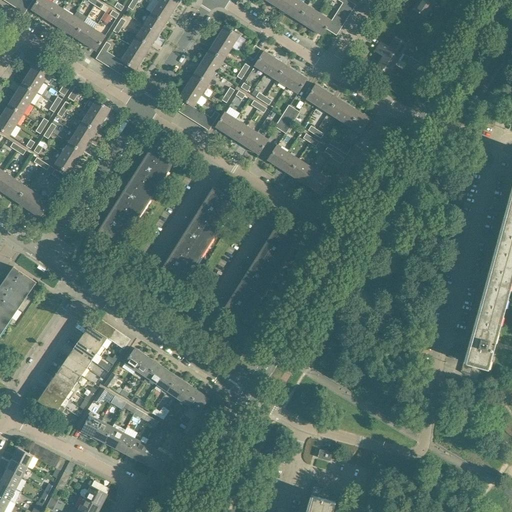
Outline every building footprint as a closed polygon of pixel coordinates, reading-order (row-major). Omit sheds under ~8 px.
[(19,0),(15,7),(20,11),(26,1),(24,0),(19,0)] [(49,0),(38,0),(32,10),(37,13),(37,12),(43,16),(52,2),(49,0)] [(134,10),(138,3),(133,0),(129,7),(134,10)] [(160,0),(152,12),(167,22),(174,10),(160,0)] [(159,0),(160,0),(174,10),(180,0),(159,0)] [(287,13),(294,0),(277,0),(275,5),(287,13)] [(299,21),(308,6),(299,0),(294,0),(287,13),(299,21)] [(347,0),(344,0),(342,3),(353,10),(356,5),(347,0)] [(435,3),(430,0),(419,0),(409,16),(425,26),(429,19),(426,17),(435,3)] [(20,11),(25,14),(31,4),(26,1),(20,11)] [(102,9),(105,5),(98,1),(96,5),(102,9)] [(52,2),(43,16),(49,20),(49,21),(53,24),(63,9),(52,2)] [(124,7),(118,3),(115,7),(121,11),(124,7)] [(353,10),(342,3),(339,9),(349,15),(353,10)] [(311,28),(320,13),(308,6),(299,21),(311,28)] [(63,9),(53,24),(58,26),(65,30),(74,16),(63,9)] [(349,15),(339,9),(336,14),(346,20),(349,15)] [(119,14),(113,10),(110,15),(117,19),(119,14)] [(159,34),(167,22),(152,12),(144,25),(159,34)] [(326,29),(329,24),(331,21),(320,13),(311,28),(322,36),(326,29)] [(346,20),(336,14),(333,19),(343,25),(346,20)] [(74,16),(65,30),(71,34),(70,34),(75,37),(84,23),(74,16)] [(118,25),(122,28),(127,21),(122,18),(118,25)] [(333,19),(331,21),(329,24),(340,31),(343,25),(333,19)] [(95,30),(84,23),(75,37),(79,40),(79,39),(86,44),(95,30)] [(340,31),(329,24),(326,29),(336,35),(337,35),(340,31)] [(118,34),(122,28),(118,25),(113,31),(118,34)] [(151,46),(159,34),(144,25),(136,37),(151,46)] [(232,48),(240,36),(225,26),(217,38),(232,48)] [(95,30),(86,44),(92,47),(92,48),(96,51),(106,36),(95,30)] [(143,58),(151,46),(136,37),(129,49),(143,58)] [(411,57),(403,53),(408,45),(395,37),(389,47),(381,41),(378,46),(406,64),(410,59),(411,57)] [(217,38),(210,50),(225,60),(232,48),(217,38)] [(107,42),(102,49),(107,52),(111,45),(107,42)] [(255,46),(248,57),(254,60),(261,49),(255,46)] [(406,64),(378,46),(375,51),(383,56),(377,66),(389,74),(390,74),(389,74),(395,64),(403,69),(406,64)] [(96,59),(101,62),(108,52),(107,52),(102,49),(96,59)] [(129,49),(121,61),(123,62),(128,65),(133,68),(136,70),(143,58),(129,49)] [(210,50),(202,62),(217,71),(225,60),(210,50)] [(266,72),(275,59),(268,55),(269,54),(264,51),(255,66),(266,72)] [(113,56),(108,52),(101,62),(107,65),(113,56)] [(107,65),(112,69),(118,59),(113,56),(107,65)] [(123,62),(121,61),(118,59),(112,69),(117,72),(123,62)] [(277,79),(286,65),(281,62),(281,63),(275,59),(266,72),(277,79)] [(411,60),(408,65),(416,71),(420,65),(411,60)] [(34,67),(30,73),(44,82),(51,71),(36,62),(33,67),(34,67)] [(117,72),(122,75),(128,65),(123,62),(117,72)] [(202,62),(195,74),(209,83),(217,71),(202,62)] [(245,64),(241,70),(246,73),(250,67),(245,64)] [(127,78),(133,68),(128,65),(122,75),(127,78)] [(288,86),(296,73),(290,68),(286,65),(277,79),(288,86)] [(246,73),(241,70),(237,77),(242,79),(246,73)] [(25,79),(22,84),(37,93),(44,82),(30,73),(26,80),(25,79)] [(298,93),(307,79),(303,76),(302,76),(296,73),(288,86),(298,93)] [(187,86),(202,95),(209,83),(195,74),(187,86)] [(65,95),(72,85),(66,81),(59,92),(65,95)] [(250,87),(244,83),(241,88),(247,92),(250,87)] [(30,104),(37,93),(22,84),(20,88),(16,94),(30,104)] [(317,106),(326,91),(320,88),(321,87),(316,84),(307,99),(317,106)] [(187,86),(179,98),(185,101),(189,104),(194,107),(202,95),(187,86)] [(81,90),(75,87),(69,98),(74,101),(81,90)] [(230,88),(226,94),(231,97),(235,90),(230,88)] [(242,99),(245,95),(239,91),(236,95),(242,99)] [(328,113),(337,98),(333,95),(333,96),(326,91),(317,106),(328,113)] [(263,102),(265,97),(259,93),(256,97),(263,102)] [(24,114),(30,104),(16,94),(12,101),(12,100),(9,105),(24,114)] [(226,94),(222,100),(227,103),(231,97),(226,94)] [(58,97),(54,103),(58,106),(62,100),(58,97)] [(272,101),(265,97),(263,102),(269,106),(272,101)] [(339,120),(348,106),(342,101),(337,98),(328,113),(339,120)] [(108,108),(96,100),(89,111),(104,120),(107,114),(108,114),(111,109),(108,108)] [(178,111),(183,114),(189,104),(185,101),(179,111),(178,111)] [(260,105),(254,101),(251,105),(258,109),(260,105)] [(66,102),(62,108),(66,111),(70,105),(66,102)] [(54,112),(58,106),(54,103),(50,110),(54,112)] [(195,107),(194,107),(189,104),(183,114),(188,118),(195,107)] [(17,125),(24,114),(9,105),(6,109),(7,109),(2,116),(17,125)] [(267,109),(260,105),(258,109),(264,113),(267,109)] [(288,119),(295,108),(289,105),(282,116),(288,119)] [(350,127),(359,112),(355,109),(354,109),(348,106),(339,120),(350,127)] [(188,118),(194,121),(200,111),(195,107),(188,118)] [(62,117),(66,111),(62,108),(58,115),(62,117)] [(288,119),(293,123),(300,112),(295,108),(288,119)] [(82,121),(97,131),(100,127),(99,126),(104,120),(89,111),(82,121)] [(199,124),(205,114),(200,111),(194,121),(199,124)] [(215,120),(219,114),(214,111),(212,114),(210,117),(215,120)] [(225,112),(216,127),(221,130),(227,133),(236,119),(225,112)] [(360,133),(370,119),(369,118),(369,119),(363,115),(363,114),(359,112),(350,127),(360,133)] [(199,124),(204,128),(210,117),(205,114),(199,124)] [(0,129),(10,136),(17,125),(2,116),(0,119),(0,129)] [(288,119),(282,116),(275,127),(281,131),(288,119)] [(216,120),(215,120),(210,117),(204,128),(209,131),(216,120)] [(44,119),(40,125),(45,128),(49,121),(44,119)] [(236,119),(227,133),(233,138),(238,141),(247,126),(236,119)] [(286,134),(293,123),(288,119),(281,131),(286,134)] [(75,132),(90,142),(94,135),(97,131),(82,121),(75,132)] [(52,123),(48,130),(52,132),(56,126),(52,123)] [(41,134),(45,128),(40,125),(36,131),(40,134),(41,134)] [(247,126),(238,141),(242,144),(242,143),(249,147),(258,133),(247,126)] [(311,126),(308,130),(314,134),(317,130),(311,126)] [(48,139),(52,132),(48,130),(44,136),(48,139)] [(323,134),(317,130),(314,134),(321,138),(323,134)] [(69,143),(83,153),(86,148),(90,142),(75,132),(69,143)] [(258,133),(249,147),(255,151),(254,152),(259,155),(268,140),(258,133)] [(313,138),(306,134),(303,138),(310,142),(313,138)] [(319,142),(313,138),(310,142),(316,146),(319,142)] [(329,144),(336,148),(340,143),(339,142),(339,143),(332,139),(329,144)] [(31,149),(35,143),(30,140),(26,146),(31,149)] [(10,147),(16,151),(19,147),(13,143),(10,147)] [(62,154),(76,163),(80,156),(81,157),(83,153),(69,143),(62,154)] [(350,149),(340,143),(336,148),(347,155),(350,149)] [(43,148),(38,145),(34,151),(39,154),(43,148)] [(277,145),(268,160),(273,163),(279,167),(288,152),(277,145)] [(26,151),(19,147),(16,151),(23,155),(26,151)] [(143,161),(138,168),(134,175),(155,188),(160,180),(162,182),(169,171),(167,170),(168,168),(172,162),(174,163),(175,162),(151,147),(145,157),(143,161)] [(330,157),(331,157),(334,152),(327,147),(324,152),(331,156),(330,157)] [(288,152),(279,167),(282,168),(285,171),(289,174),(299,159),(288,152)] [(344,158),(334,152),(331,157),(341,164),(344,158)] [(72,169),(73,168),(76,163),(62,154),(55,164),(70,174),(73,169),(72,169)] [(34,162),(40,166),(43,162),(37,158),(34,162)] [(294,176),(301,180),(310,166),(299,159),(289,174),(294,177),(294,176)] [(50,166),(43,162),(40,166),(47,170),(50,166)] [(306,185),(311,188),(321,173),(313,168),(310,166),(301,180),(307,184),(306,185)] [(52,174),(64,182),(67,177),(55,169),(52,174)] [(0,176),(0,189),(5,194),(15,179),(3,171),(0,176)] [(468,344),(469,344),(465,359),(461,371),(470,374),(473,365),(489,369),(511,283),(511,172),(511,173),(511,174),(511,187),(470,340),(466,338),(466,339),(466,340),(466,341),(467,342),(467,343),(468,344)] [(321,194),(322,195),(331,180),(321,173),(311,188),(315,190),(321,194)] [(134,175),(128,184),(125,188),(119,199),(116,203),(138,216),(143,208),(145,209),(152,198),(150,197),(155,189),(157,190),(155,188),(134,175)] [(27,187),(15,179),(5,194),(17,202),(27,187)] [(17,202),(29,210),(39,195),(27,187),(17,202)] [(196,214),(218,228),(222,220),(224,221),(231,211),(229,209),(234,201),(236,203),(237,202),(213,187),(196,214)] [(39,195),(29,210),(40,217),(50,203),(39,195)] [(116,203),(111,211),(108,216),(99,230),(122,245),(123,245),(120,243),(126,235),(128,236),(134,226),(132,225),(137,216),(139,218),(140,217),(138,216),(116,203)] [(179,242),(200,255),(205,247),(207,248),(214,238),(212,237),(217,229),(219,230),(219,229),(217,228),(218,228),(196,214),(179,242)] [(259,253),(280,267),(285,259),(287,261),(293,250),(291,249),(297,241),(299,242),(299,241),(283,231),(276,227),(259,253)] [(161,270),(185,285),(185,284),(183,283),(188,275),(190,276),(196,265),(194,264),(200,256),(202,257),(200,255),(179,242),(161,270)] [(241,281),(262,295),(267,287),(269,288),(276,277),(274,276),(279,268),(281,269),(282,269),(280,267),(259,253),(241,281)] [(0,286),(0,297),(18,310),(18,309),(16,308),(21,300),(23,301),(30,291),(28,290),(34,282),(36,283),(37,283),(14,267),(0,286)] [(223,309),(247,324),(245,322),(250,314),(252,315),(259,305),(257,304),(262,296),(264,297),(264,296),(262,295),(241,281),(223,309)] [(0,331),(3,327),(5,328),(12,318),(10,317),(16,309),(17,310),(18,310),(0,297),(0,331)] [(106,323),(101,319),(94,329),(99,333),(106,323)] [(104,336),(111,326),(106,323),(99,333),(104,336)] [(89,326),(84,333),(102,346),(106,349),(112,341),(109,339),(104,336),(99,333),(94,329),(89,326)] [(111,326),(104,336),(109,339),(116,329),(111,326)] [(116,329),(109,339),(114,342),(121,333),(116,329)] [(79,341),(97,353),(102,346),(84,333),(79,341)] [(121,333),(114,342),(119,346),(126,336),(121,333)] [(126,336),(119,346),(124,349),(131,339),(126,336)] [(74,348),(92,361),(97,353),(79,341),(74,348)] [(118,350),(120,347),(119,346),(114,342),(112,341),(110,344),(118,350)] [(69,355),(87,368),(92,361),(74,348),(69,355)] [(126,362),(137,370),(146,356),(135,349),(126,362)] [(64,363),(82,376),(87,368),(69,355),(64,363)] [(106,359),(114,364),(119,357),(115,355),(113,358),(109,355),(106,359)] [(137,370),(147,377),(156,363),(146,356),(137,370)] [(59,371),(77,383),(82,376),(64,363),(59,371)] [(147,377),(157,384),(167,370),(156,363),(147,377)] [(157,384),(168,391),(177,377),(167,370),(157,384)] [(53,378),(72,390),(77,383),(59,371),(53,378)] [(117,377),(112,374),(105,385),(110,388),(117,377)] [(168,391),(178,398),(187,384),(177,377),(168,391)] [(48,385),(67,398),(72,390),(53,378),(48,385)] [(178,398),(189,405),(198,392),(187,384),(178,398)] [(43,393),(62,405),(67,398),(48,385),(43,393)] [(100,403),(108,392),(103,388),(95,399),(100,403)] [(90,391),(85,399),(88,402),(94,393),(90,391)] [(208,399),(198,392),(189,405),(199,412),(208,399)] [(38,401),(56,413),(62,405),(43,393),(38,401)] [(80,407),(83,409),(88,402),(85,399),(80,407)] [(83,429),(82,430),(94,436),(101,422),(90,416),(92,413),(88,410),(77,425),(83,429)] [(475,416),(461,413),(460,421),(474,423),(475,416)] [(192,421),(184,432),(187,433),(190,435),(197,424),(192,421)] [(94,436),(105,442),(113,428),(101,422),(94,436)] [(113,428),(105,442),(116,448),(124,433),(126,430),(114,424),(113,428)] [(116,448),(127,454),(135,439),(124,433),(116,448)] [(178,449),(185,437),(179,434),(173,446),(178,449)] [(127,454),(138,459),(146,445),(135,439),(127,454)] [(34,443),(29,453),(34,456),(35,457),(41,446),(34,443)] [(138,459),(150,465),(157,451),(146,445),(138,459)] [(35,457),(40,460),(45,448),(41,446),(35,457)] [(157,451),(150,465),(161,471),(164,466),(168,468),(168,469),(176,455),(175,455),(159,447),(157,451)] [(18,448),(12,459),(28,467),(34,456),(29,453),(18,448)] [(40,460),(45,462),(51,451),(45,448),(40,460)] [(331,461),(333,453),(320,449),(318,457),(331,461)] [(45,462),(50,465),(56,454),(51,451),(45,462)] [(50,465),(56,468),(61,457),(56,454),(50,465)] [(66,459),(61,457),(56,468),(61,470),(66,459)] [(12,459),(6,471),(22,479),(28,467),(12,459)] [(70,461),(58,484),(64,487),(76,464),(70,461)] [(52,475),(57,478),(61,470),(56,468),(53,474),(52,475)] [(6,471),(1,481),(16,489),(22,479),(6,471)] [(1,481),(0,482),(0,495),(11,501),(16,503),(21,492),(16,489),(1,481)] [(48,482),(44,490),(49,493),(53,485),(48,482)] [(58,484),(55,489),(61,492),(64,487),(58,484)] [(332,511),(336,501),(325,498),(328,488),(323,485),(322,487),(313,485),(310,498),(311,498),(306,511),(332,511)] [(82,490),(80,493),(82,496),(85,498),(101,506),(107,494),(92,486),(89,491),(85,489),(82,490)] [(45,500),(49,493),(44,490),(40,498),(45,500)] [(11,501),(0,495),(0,509),(5,511),(11,501)] [(79,509),(84,511),(97,511),(101,506),(85,498),(79,509)] [(38,501),(32,511),(38,511),(43,504),(38,501)]
